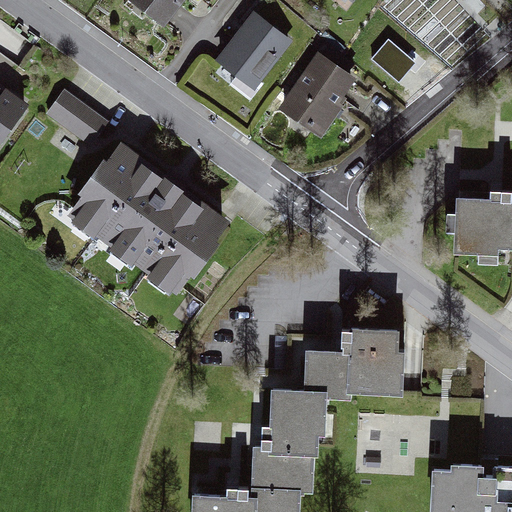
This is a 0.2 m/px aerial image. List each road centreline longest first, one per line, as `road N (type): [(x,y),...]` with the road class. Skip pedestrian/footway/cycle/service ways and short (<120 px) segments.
road 1 (residential): [(511,33),(441,95),(323,221)]
road 2 (residential): [(511,356),(323,221)]
road 3 (residential): [(323,221),(159,104)]
road 4 (residential): [(159,104),(13,0)]
road 5 (residential): [(159,104),(237,0)]
